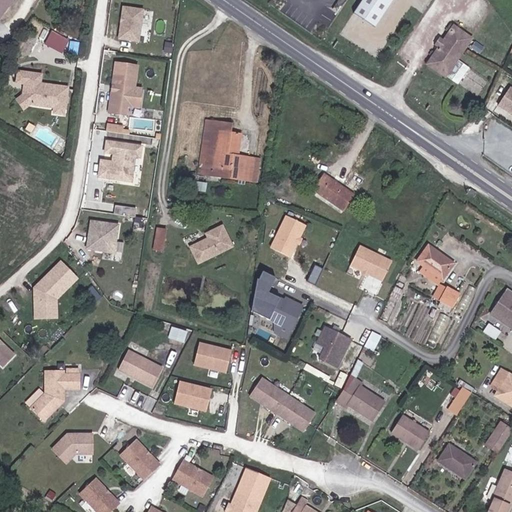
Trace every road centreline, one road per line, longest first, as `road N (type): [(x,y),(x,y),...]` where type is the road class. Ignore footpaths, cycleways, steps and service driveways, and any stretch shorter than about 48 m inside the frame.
road 1 (primary): [(511,197),(226,0)]
road 2 (unknown): [(232,3),(184,52),(160,191)]
road 3 (unknown): [(401,121),(478,8)]
